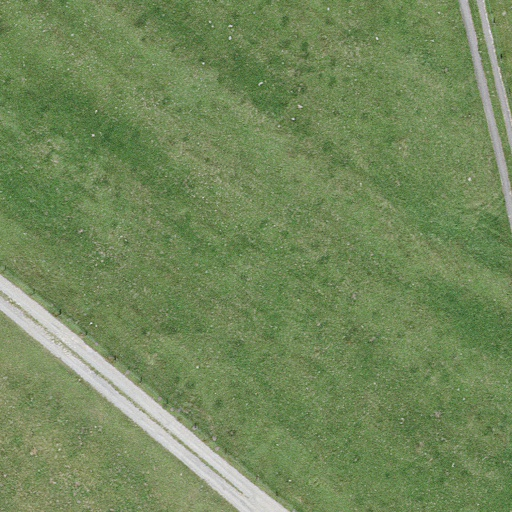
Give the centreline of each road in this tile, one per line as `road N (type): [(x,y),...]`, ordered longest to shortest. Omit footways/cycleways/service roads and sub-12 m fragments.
road 1 (track): [(0,299),(258,511)]
road 2 (track): [(473,0),(511,141)]
